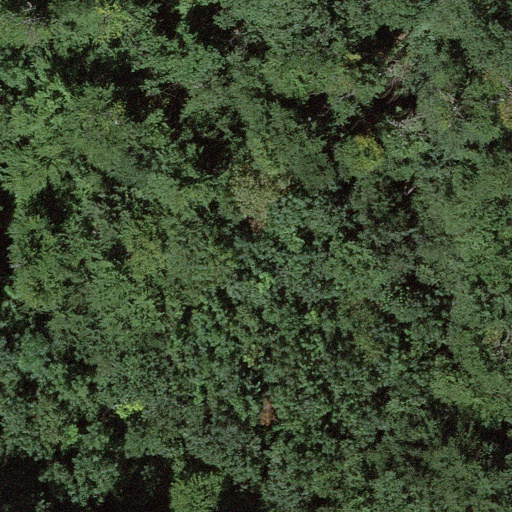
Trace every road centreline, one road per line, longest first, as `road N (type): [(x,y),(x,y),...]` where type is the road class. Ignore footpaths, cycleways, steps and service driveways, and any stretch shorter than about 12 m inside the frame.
road 1 (track): [(0,227),(28,284),(125,406),(135,473),(123,511)]
road 2 (track): [(69,0),(4,151),(0,191)]
